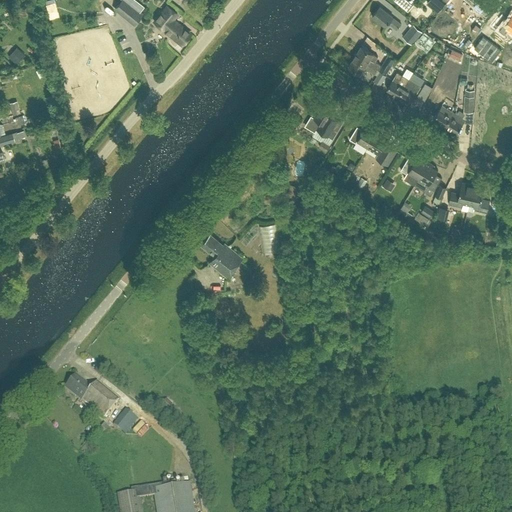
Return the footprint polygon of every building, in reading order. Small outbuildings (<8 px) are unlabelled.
[(48,0),(44,0),(40,1),(43,11),(45,22),(53,20),(51,9),(48,0)] [(120,0),(114,9),(134,25),(144,14),(126,0),(120,0)] [(126,0),(141,12),(146,6),(138,0),(126,0)] [(395,0),(396,0),(408,11),(414,4),(408,0),(395,0)] [(428,0),(427,1),(438,10),(444,3),(441,0),(428,0)] [(497,0),(469,0),(487,14),(497,0)] [(182,44),(190,34),(172,19),(177,14),(167,6),(154,22),(182,44)] [(401,24),(393,17),(393,16),(380,6),(372,16),(385,26),(388,23),(397,29),(401,24)] [(511,14),(508,19),(501,13),(491,25),(499,32),(500,30),(504,33),(508,28),(511,31),(511,14)] [(457,27),(466,35),(474,26),(483,18),(480,15),(470,25),(464,19),(457,27)] [(422,32),(413,24),(403,36),(412,44),(422,32)] [(423,41),(429,48),(437,40),(430,33),(423,41)] [(361,46),(355,56),(377,69),(380,64),(375,61),(378,56),(370,52),(361,46)] [(25,55),(20,50),(11,59),(16,64),(25,55)] [(355,56),(349,66),(361,74),(365,67),(375,73),(377,70),(377,69),(355,56)] [(379,70),(385,74),(390,65),(384,61),(379,70)] [(395,76),(387,89),(398,96),(406,83),(409,79),(413,72),(407,68),(403,75),(397,72),(395,76)] [(374,81),(381,85),(387,75),(380,72),(374,81)] [(406,83),(398,96),(410,104),(418,90),(421,86),(415,82),(419,76),(413,72),(409,79),(406,83)] [(452,78),(449,84),(457,88),(459,82),(452,78)] [(427,84),(421,93),(427,96),(432,87),(427,84)] [(473,112),(475,90),(466,89),(464,111),(473,112)] [(10,103),(13,114),(19,112),(16,101),(10,103)] [(329,119),(336,108),(324,101),(314,118),(313,117),(308,125),(316,130),(317,129),(328,135),(335,122),(329,119)] [(446,125),(454,112),(442,105),(434,118),(446,125)] [(456,111),(455,113),(454,112),(446,125),(457,132),(465,119),(462,117),(464,114),(459,110),(458,112),(456,111)] [(367,147),(378,130),(373,127),(372,130),(366,126),(363,130),(357,126),(350,139),(356,143),(357,141),(367,147)] [(378,130),(367,147),(378,153),(375,157),(388,165),(397,150),(384,143),(387,139),(381,135),(382,133),(378,130)] [(13,133),(0,136),(0,145),(15,141),(13,133)] [(330,146),(322,141),(319,147),(327,152),(330,146)] [(404,179),(415,185),(429,161),(424,159),(423,161),(417,157),(415,161),(409,157),(401,170),(407,174),(404,179)] [(433,164),(429,161),(415,185),(425,191),(425,192),(431,195),(434,190),(442,178),(436,174),(438,170),(432,166),(433,164)] [(391,190),(396,184),(388,178),(383,185),(391,190)] [(469,204),(473,184),(462,182),(459,193),(451,191),(449,204),(462,207),(463,202),(469,204)] [(442,198),(447,187),(441,184),(436,195),(442,198)] [(473,184),(469,204),(474,205),(473,210),(487,213),(490,200),(482,199),(485,187),(473,184)] [(430,216),(434,210),(426,205),(422,211),(430,216)] [(461,233),(452,230),(450,236),(459,239),(461,233)] [(223,244),(211,234),(202,245),(215,256),(209,262),(227,277),(243,258),(225,242),(223,244)] [(91,389),(75,376),(65,389),(81,402),(82,400),(104,419),(119,400),(97,382),(91,389)] [(168,414),(175,407),(167,399),(160,406),(168,414)] [(121,433),(134,417),(125,410),(113,426),(121,433)] [(144,420),(135,428),(144,437),(153,428),(144,420)] [(175,486),(175,482),(131,489),(131,493),(117,495),(120,511),(140,511),(138,499),(154,496),(156,511),(193,511),(189,483),(175,486)]
